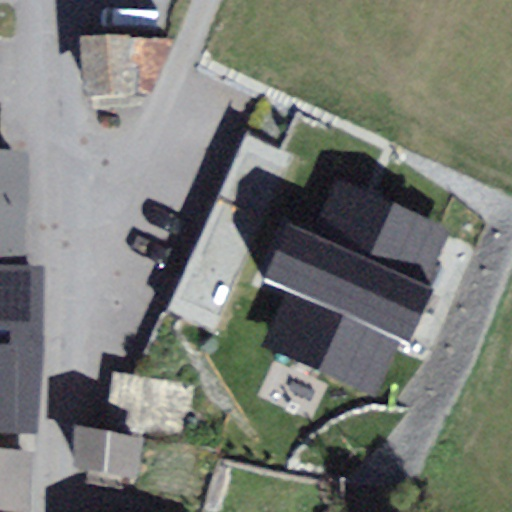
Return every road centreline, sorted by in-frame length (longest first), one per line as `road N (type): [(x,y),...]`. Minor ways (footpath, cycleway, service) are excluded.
road 1 (residential): [(61,246),(136,157),(209,0)]
road 2 (residential): [(57,511),(61,246)]
road 3 (residential): [(61,246),(54,0)]
